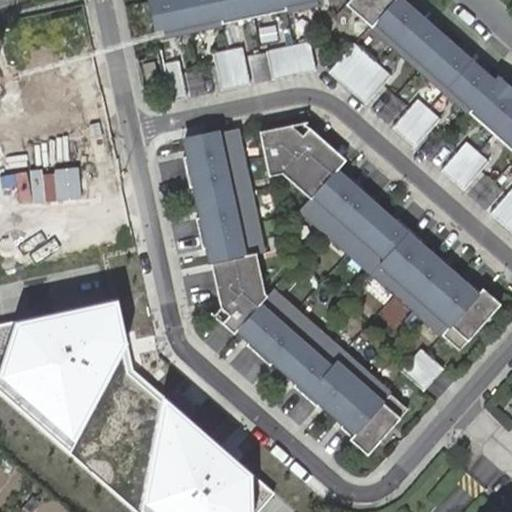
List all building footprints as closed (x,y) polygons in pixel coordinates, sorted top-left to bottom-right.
[(511,90),(407,0),(146,0),(155,43),(322,8),(320,0),(352,0),(348,5),(511,146),(511,90)] [(267,51),(272,79),(316,70),(310,42),(267,51)] [(354,43),(329,71),(366,105),(391,77),(354,43)] [(242,46),(215,52),(221,89),(251,82),(242,46)] [(162,63),(170,101),(185,98),(178,60),(162,63)] [(384,123),(403,107),(386,88),(367,103),(384,123)] [(392,127),(415,147),(440,119),(417,100),(392,127)] [(305,121),(260,131),(270,177),(282,174),(311,199),(297,215),(460,354),(503,304),(344,168),(351,160),(305,121)] [(222,307),(214,316),(369,454),(409,409),(272,287),(266,294),(257,254),(267,251),(240,129),(185,141),(222,307)] [(441,171),(463,191),(488,162),(466,142),(441,171)] [(511,188),(489,214),(511,233),(511,188)] [(118,301),(0,325),(0,394),(134,511),(255,511),(272,493),(132,370),(118,301)] [(444,368),(421,349),(401,372),(424,391),(444,368)]
